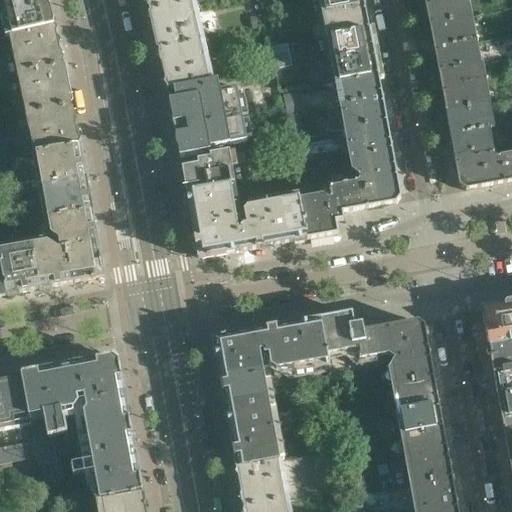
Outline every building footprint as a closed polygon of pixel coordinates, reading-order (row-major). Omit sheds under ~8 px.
[(50,10),(47,0),(43,0),(0,10),(0,23),(1,28),(9,26),(13,43),(55,33),(50,10)] [(0,0),(0,10),(43,0),(0,0)] [(193,4),(192,0),(147,0),(151,14),(193,4)] [(364,7),(363,4),(362,0),(321,0),(325,13),(329,34),(368,27),(364,7)] [(470,5),(469,0),(423,0),(424,4),(429,27),(468,20),(465,6),(470,5)] [(202,44),(197,20),(193,4),(151,14),(159,53),(202,44)] [(481,52),(478,42),(476,33),(471,34),(468,20),(429,27),(434,51),(439,75),(478,67),(475,53),(481,52)] [(377,74),(368,27),(329,34),(338,82),(377,74)] [(61,56),(55,33),(13,43),(20,75),(63,67),(61,56)] [(210,83),(202,44),(159,53),(163,72),(167,91),(210,83)] [(70,102),(63,67),(20,75),(27,110),(70,102)] [(485,107),(481,83),(478,67),(439,75),(446,114),(485,107)] [(386,122),(377,74),(338,82),(347,129),(386,122)] [(255,141),(248,104),(239,105),(238,100),(226,102),(227,107),(203,112),(202,107),(213,106),(211,96),(170,103),(173,118),(172,118),(177,143),(178,143),(180,158),(210,153),(210,149),(255,141)] [(76,138),(70,102),(27,110),(33,146),(76,138)] [(494,154),(490,130),(485,107),(446,114),(454,158),(470,155),(471,160),(493,155),(494,154)] [(390,145),(386,122),(347,129),(352,153),(390,145)] [(83,173),(80,155),(76,138),(33,146),(40,181),(83,173)] [(288,154),(286,144),(248,151),(250,161),(288,154)] [(395,169),(390,145),(352,153),(355,171),(357,172),(358,176),(395,169)] [(235,186),(229,155),(229,154),(210,157),(210,158),(210,160),(197,163),(198,167),(182,170),(182,171),(186,193),(186,194),(235,186)] [(504,185),(499,161),(493,156),(493,155),(471,160),(470,155),(454,158),(459,188),(466,192),(504,185)] [(511,183),(511,156),(501,158),(499,161),(504,185),(511,183)] [(400,199),(395,169),(358,176),(362,178),(359,184),(364,188),(368,210),(396,205),(400,199)] [(90,208),(83,173),(40,181),(47,216),(90,208)] [(274,247),(266,204),(262,181),(246,184),(250,207),(244,216),(246,227),(242,228),(243,232),(238,233),(242,253),(274,247)] [(250,207),(246,184),(235,186),(186,194),(192,226),(244,216),(250,207)] [(342,215),(368,210),(364,188),(359,184),(335,189),(331,195),(331,199),(300,205),(307,241),(338,236),(336,223),(345,222),(345,220),(343,220),(342,215)] [(307,241),(300,205),(299,198),(266,204),(274,247),(307,241)] [(97,244),(90,208),(47,216),(50,233),(59,240),(61,250),(64,250),(97,244)] [(242,253),(238,233),(243,232),(242,228),(246,227),(244,216),(192,226),(197,257),(198,261),(242,253)] [(64,250),(61,250),(57,251),(48,244),(30,247),(38,291),(71,285),(64,250)] [(103,279),(97,244),(64,250),(71,285),(103,279)] [(38,291),(30,247),(0,252),(0,265),(6,297),(38,291)] [(511,343),(511,305),(482,311),(489,348),(511,343)] [(392,350),(388,329),(363,333),(362,327),(363,327),(363,325),(354,327),(352,315),(321,320),(328,356),(354,352),(358,376),(383,371),(381,358),(389,356),(392,350)] [(329,363),(328,356),(321,320),(217,339),(216,339),(212,340),(213,344),(213,345),(218,373),(262,365),(260,355),(264,354),(265,358),(269,357),(272,370),(276,372),(329,363)] [(434,380),(424,328),(417,323),(388,329),(392,350),(389,356),(393,361),(390,364),(394,387),(434,380)] [(511,368),(511,343),(489,348),(493,372),(511,368)] [(136,460),(121,377),(119,363),(119,362),(112,358),(80,364),(86,397),(88,404),(89,411),(86,416),(95,468),(136,460)] [(86,397),(80,364),(47,371),(55,418),(74,414),(80,407),(79,399),(86,397)] [(279,462),(268,398),(262,365),(218,373),(236,471),(277,463),(279,462)] [(511,393),(511,368),(493,372),(497,396),(511,393)] [(56,422),(55,418),(47,371),(21,376),(30,423),(46,420),(46,424),(56,422)] [(0,465),(37,458),(30,423),(21,376),(0,379),(0,465)] [(434,380),(394,387),(391,387),(400,437),(443,429),(434,380)] [(511,418),(511,393),(497,396),(502,420),(511,418)] [(511,418),(502,420),(506,444),(511,442),(511,418)] [(452,478),(443,429),(400,437),(409,486),(452,478)] [(142,492),(136,460),(95,468),(101,499),(142,492)] [(284,501),(277,463),(236,471),(243,509),(284,501)] [(457,511),(452,478),(409,486),(413,511),(457,511)] [(145,511),(142,492),(101,499),(103,511),(145,511)] [(286,511),(284,501),(243,509),(243,511),(286,511)]
